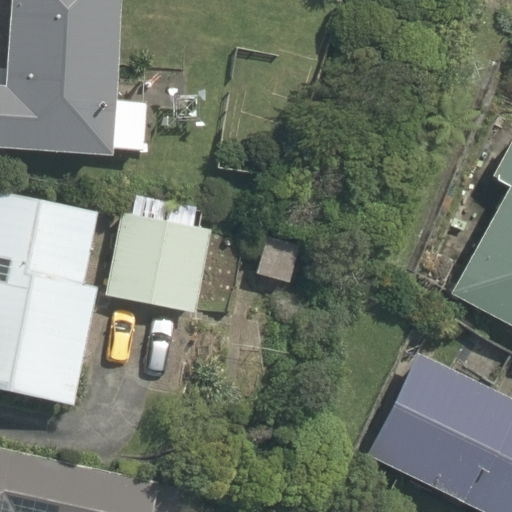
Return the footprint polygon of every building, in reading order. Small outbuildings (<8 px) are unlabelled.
[(124,0),(12,0),(8,90),(0,89),(0,153),(115,162),(115,151),(146,155),(149,106),(118,103),(124,0)] [(450,298),(511,330),(511,146),(493,181),(511,191),(450,298)] [(0,393),(76,410),(100,292),(85,289),(100,215),(0,195),(0,393)] [(196,317),(214,233),(202,231),(206,214),(136,198),(132,216),(122,214),(105,298),(196,317)] [(289,286),(299,250),(267,240),(257,277),(289,286)] [(511,511),(511,402),(418,356),(366,458),(477,511),(511,511)] [(154,511),(157,500),(65,480),(57,511),(154,511)] [(4,511),(9,493),(0,490),(0,511),(4,511)]
